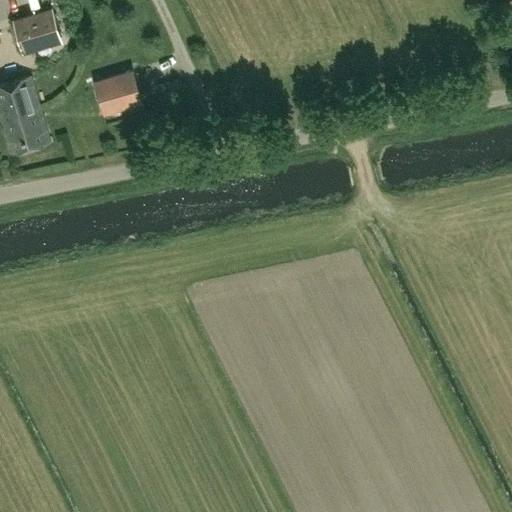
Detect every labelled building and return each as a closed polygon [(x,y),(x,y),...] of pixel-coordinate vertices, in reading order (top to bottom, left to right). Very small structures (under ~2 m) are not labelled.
[(61,36),(52,7),(14,18),(23,47),(61,36)] [(17,51),(20,66),(33,63),(30,49),(17,51)] [(142,97),(133,68),(95,80),(104,108),(142,97)] [(50,141),(36,95),(29,74),(0,83),(0,112),(12,152),(50,141)] [(95,144),(97,162),(106,161),(104,143),(95,144)]
